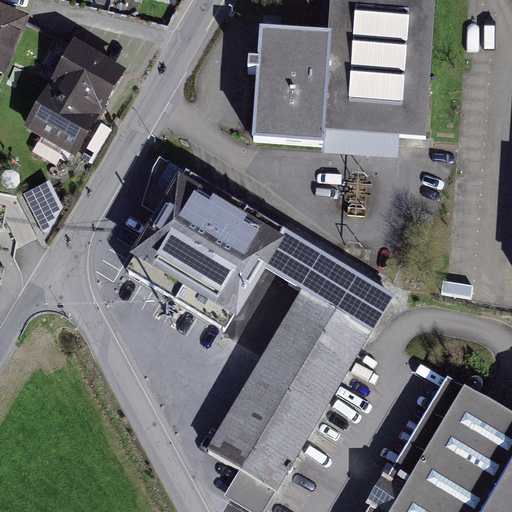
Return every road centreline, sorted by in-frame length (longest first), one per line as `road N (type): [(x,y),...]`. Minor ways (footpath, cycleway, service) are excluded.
road 1 (residential): [(218,0),(54,272)]
road 2 (residential): [(54,272),(90,310),(200,511)]
road 3 (unknown): [(495,0),(468,273)]
road 4 (unknown): [(155,104),(378,256)]
road 5 (unknown): [(319,511),(403,349)]
